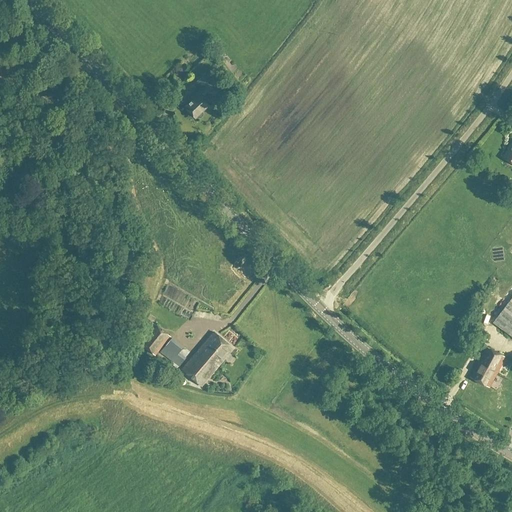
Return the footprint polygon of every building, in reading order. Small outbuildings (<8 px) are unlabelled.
[(212,98),(221,89),(206,73),(196,82),(202,87),(195,93),(196,94),(190,99),(192,101),(184,108),(195,119),(196,117),(198,119),(200,119),(203,116),(203,114),(201,112),(208,106),(207,105),(214,99),(212,98)] [(511,143),(511,145),(511,146),(503,156),(511,163),(511,143)] [(170,288),(160,306),(177,316),(181,309),(189,314),(196,303),(170,288)] [(511,298),(509,302),(493,323),(511,337),(511,298)] [(145,334),(153,323),(147,318),(138,328),(145,334)] [(154,356),(169,337),(154,325),(139,344),(154,356)] [(201,387),(233,349),(214,332),(181,370),(201,387)] [(160,352),(179,367),(185,359),(178,353),(183,347),(171,338),(160,352)] [(489,388),(505,358),(486,347),(470,377),(489,388)]
